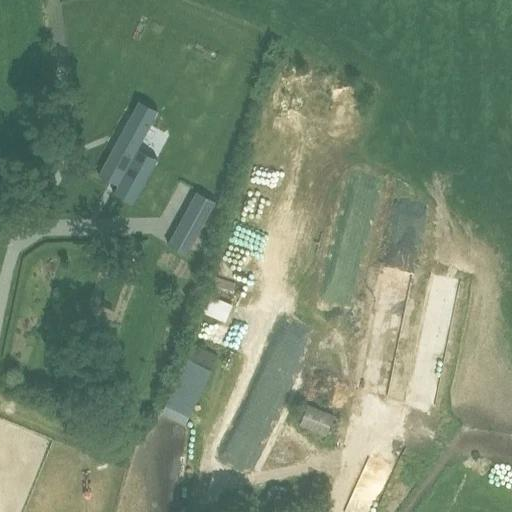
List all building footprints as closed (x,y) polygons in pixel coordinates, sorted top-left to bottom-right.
[(112,83),(96,84),(99,126),(115,125),(112,83)] [(142,99),(101,173),(121,184),(116,192),(135,203),(160,158),(141,147),(162,110),(142,99)] [(200,191),(192,205),(211,215),(218,201),(200,191)] [(296,216),(249,205),(240,243),(262,249),(257,268),(288,275),(297,236),(291,235),(296,216)] [(66,223),(66,236),(95,235),(95,222),(66,223)] [(178,230),(170,244),(188,254),(196,240),(178,230)] [(253,288),(247,304),(261,310),(268,294),(253,288)] [(216,296),(210,314),(235,322),(240,303),(216,296)] [(202,342),(197,355),(221,365),(226,352),(202,342)] [(326,436),(335,415),(308,403),(299,424),(326,436)] [(228,430),(239,441),(257,422),(246,411),(228,430)] [(48,511),(73,437),(0,413),(0,511),(48,511)]
